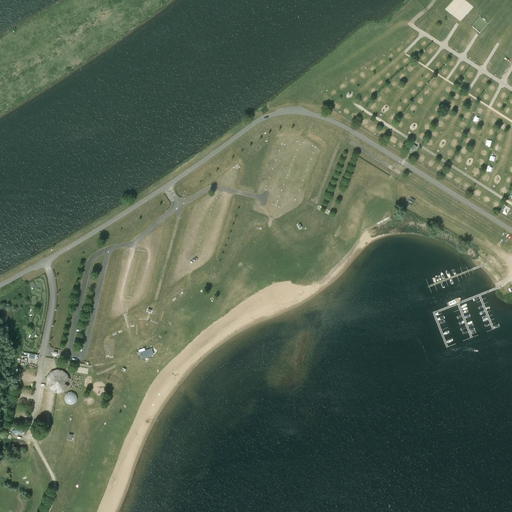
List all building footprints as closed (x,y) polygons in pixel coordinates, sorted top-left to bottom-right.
[(418,47),(413,52),(418,56),(422,51),(418,47)] [(361,78),(367,75),(364,70),(358,73),(361,78)] [(368,103),(372,98),(366,93),(362,98),(368,103)] [(336,100),(331,107),(336,110),(340,103),(336,100)] [(339,112),(344,116),(348,110),(343,106),(339,112)] [(350,118),(354,121),(359,115),(354,111),(350,118)] [(392,145),(395,138),(390,135),(386,142),(392,145)] [(471,144),(474,138),(467,135),(464,141),(471,144)] [(418,161),(423,164),(427,157),(422,154),(418,161)] [(439,165),(435,171),(440,174),(444,168),(439,165)] [(457,186),(462,179),(457,175),(452,182),(457,186)] [(465,184),(463,183),(461,188),(467,191),(470,184),(466,182),(465,184)] [(500,190),(507,194),(510,189),(503,185),(500,190)] [(488,203),(491,197),(486,194),(483,200),(488,203)] [(504,204),(499,211),(504,214),(508,207),(504,204)] [(149,347),(150,348),(151,348),(154,355),(162,352),(158,343),(149,347)] [(148,349),(148,350),(139,352),(140,353),(142,359),(150,356),(148,349)] [(68,382),(67,380),(66,376),(62,373),(56,372),(51,373),(48,376),(47,378),(46,383),(48,388),(52,392),(57,393),(63,392),(66,387),(67,386),(64,385),(65,383),(67,382),(68,382)] [(65,395),(65,397),(64,398),(64,400),(65,402),(66,403),(67,404),(69,405),(71,405),(73,404),(74,403),(75,402),(76,401),(76,399),(76,397),(76,396),(75,394),(73,393),(72,393),(70,393),(68,393),(67,394),(65,395)]
